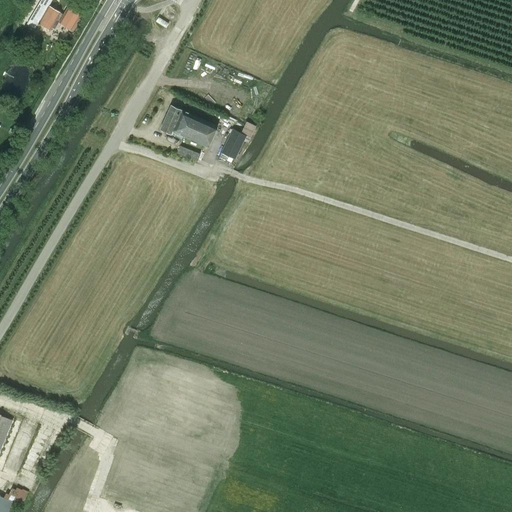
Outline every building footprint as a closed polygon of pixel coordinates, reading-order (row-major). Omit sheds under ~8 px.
[(59,21),(72,29),(81,14),(80,13),(80,11),(76,9),(74,10),(68,6),(63,14),(49,5),(51,0),(40,0),(27,24),(35,28),(37,24),(39,25),(40,24),(50,30),(56,19),(59,21)] [(167,26),(169,22),(158,18),(156,22),(167,26)] [(208,146),(217,126),(171,105),(160,129),(182,139),(183,135),(208,146)] [(246,121),(241,132),(233,128),(218,160),(230,165),(237,150),(239,151),(244,140),(248,142),(255,126),(246,121)] [(124,422),(138,384),(122,378),(108,416),(124,422)] [(0,455),(14,421),(0,415),(0,455)] [(89,482),(93,470),(68,461),(57,491),(85,501),(92,483),(89,482)] [(108,478),(118,484),(126,470),(115,465),(108,478)] [(3,499),(15,505),(21,507),(28,492),(22,489),(17,487),(15,490),(11,488),(8,494),(6,493),(3,499)] [(143,511),(160,511),(165,500),(135,489),(129,507),(143,511)] [(0,511),(11,511),(15,505),(3,499),(0,505),(0,504),(0,511)]
